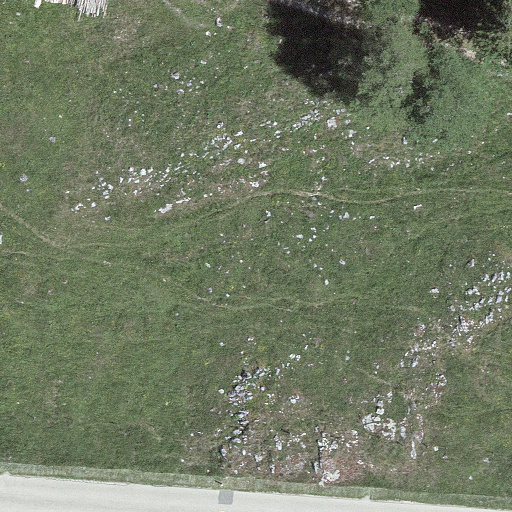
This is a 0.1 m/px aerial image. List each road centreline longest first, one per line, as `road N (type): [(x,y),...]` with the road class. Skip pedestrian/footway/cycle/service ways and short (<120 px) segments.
road 1 (track): [(323,0),(511,54)]
road 2 (tertiary): [(157,511),(0,501)]
